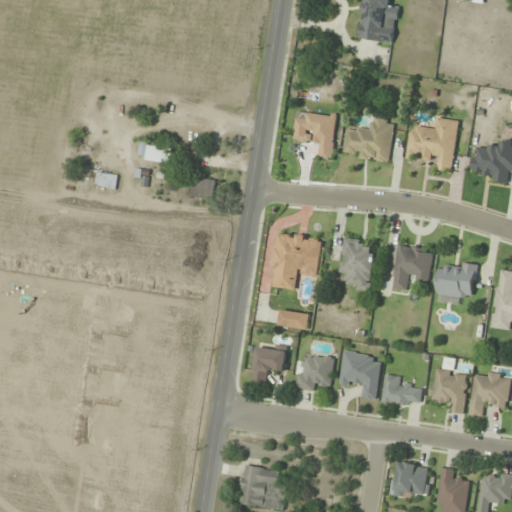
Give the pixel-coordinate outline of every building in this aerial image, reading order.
[(364,0),(359,39),(394,44),(400,7),(391,6),(392,0),(364,0)] [(339,115),(308,112),(307,121),(296,120),(294,143),(316,145),(315,156),(335,158),(339,115)] [(391,163),(397,120),(376,117),(375,129),(348,125),(344,156),(391,163)] [(408,156),(437,160),(436,169),(454,172),(461,121),(440,118),(438,128),(412,125),(408,156)] [(510,184),(511,172),(511,139),(500,138),(499,148),(474,146),(472,171),(492,173),(491,182),(510,184)] [(171,163),(173,147),(141,143),(139,158),(171,163)] [(95,186),(117,190),(119,176),(98,172),(95,186)] [(219,181),(192,178),(190,197),(217,200),(219,181)] [(297,290),(299,276),(319,278),(324,237),(278,232),(271,287),(297,290)] [(371,293),(378,253),(369,252),(370,242),(345,238),(339,277),(350,279),(348,289),(371,293)] [(435,250),(399,245),(392,289),(410,291),(411,282),(430,285),(435,250)] [(478,267),(439,263),(436,296),(475,300),(478,267)] [(511,328),(511,271),(498,270),(492,328),(511,331),(511,328)] [(280,326),(309,329),(311,313),(282,310),(280,326)] [(270,383),(271,374),(286,375),(287,346),(257,344),(255,382),(270,383)] [(359,398),(378,401),(382,362),(377,361),(377,355),(344,351),(340,385),(361,388),(359,398)] [(335,358),(302,354),(298,389),(320,392),(321,384),(332,385),(335,358)] [(470,372),(451,370),(453,360),(445,359),(444,370),(434,369),(430,399),(452,402),(451,413),(464,414),(470,372)] [(470,415),(486,417),(487,408),(508,411),(511,379),(511,375),(475,371),(470,415)] [(424,388),(404,385),(405,377),(386,375),(382,402),(421,407),(424,388)] [(391,495),(427,500),(432,466),(396,461),(391,495)] [(290,480),(281,479),(282,470),(245,465),(240,505),(285,511),(290,480)] [(445,511),(467,511),(471,482),(457,480),(458,471),(442,469),(437,511),(445,511)] [(478,511),(488,511),(489,503),(511,506),(511,504),(511,475),(483,472),(478,511)]
